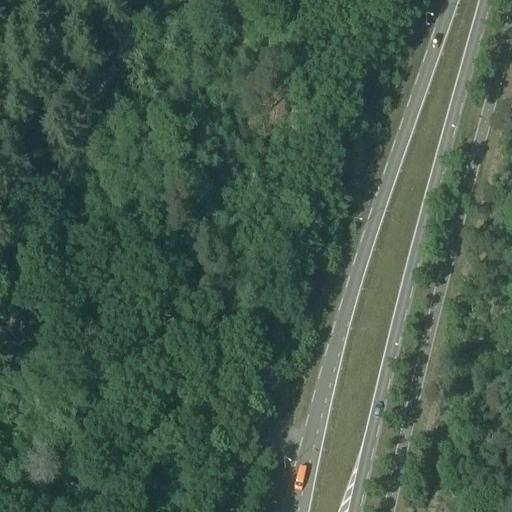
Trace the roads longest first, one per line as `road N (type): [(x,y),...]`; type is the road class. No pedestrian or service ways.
road 1 (primary): [(449,0),(370,231),(288,511)]
road 2 (primary): [(355,511),(485,0)]
